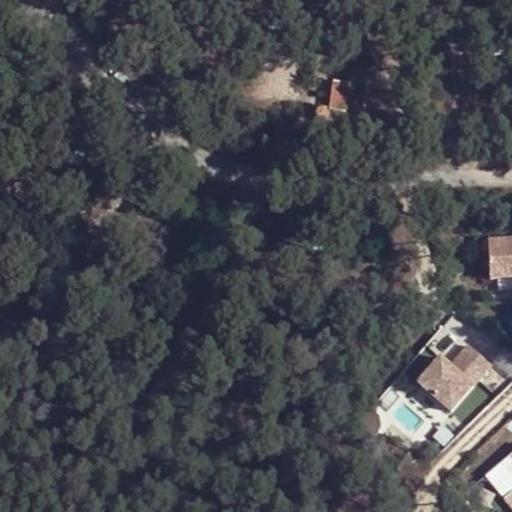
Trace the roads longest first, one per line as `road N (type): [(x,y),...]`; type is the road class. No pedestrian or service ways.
road 1 (residential): [(511,176),(274,186),(225,173),(168,138),(19,0)]
road 2 (residential): [(418,496),(511,400)]
